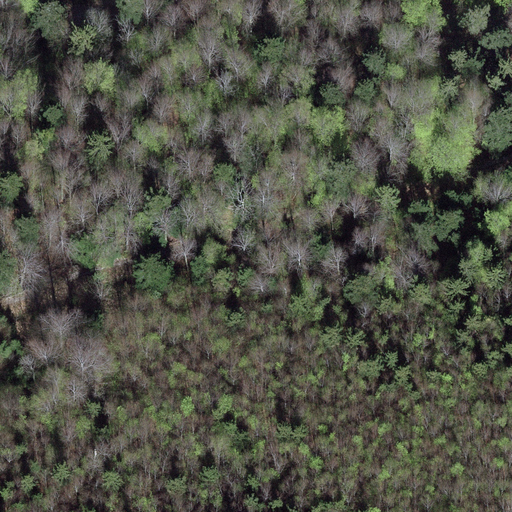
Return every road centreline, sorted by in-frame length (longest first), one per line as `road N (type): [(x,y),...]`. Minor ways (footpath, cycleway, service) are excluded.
road 1 (track): [(511,157),(0,304)]
road 2 (track): [(0,6),(511,26)]
